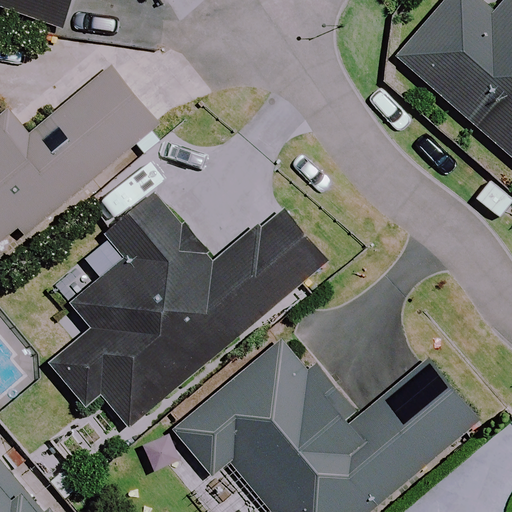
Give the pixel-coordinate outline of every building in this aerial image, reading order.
[(0,0),(0,9),(60,32),(71,0),(0,0)] [(511,0),(507,0),(494,16),(475,0),(450,0),(397,61),(511,161),(511,0)] [(0,257),(157,126),(109,69),(23,142),(0,114),(0,257)] [(216,269),(152,193),(107,231),(130,258),(74,306),(93,329),(52,364),(86,404),(102,391),(133,428),(327,264),(283,212),(216,269)] [(359,425),(289,340),(175,433),(216,483),(236,467),(272,511),(370,511),(476,426),(429,368),(359,425)] [(47,511),(36,511),(0,467),(0,511),(48,511),(47,511)]
